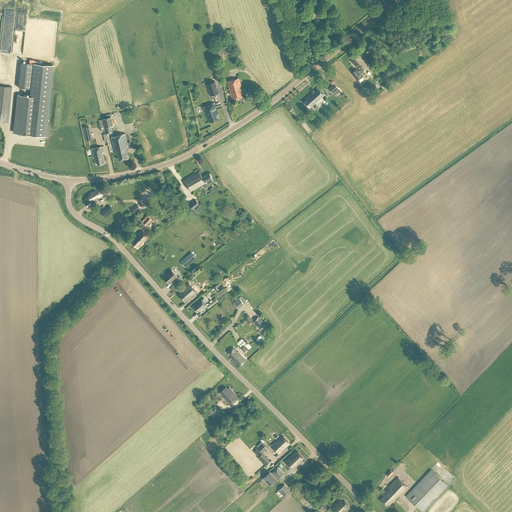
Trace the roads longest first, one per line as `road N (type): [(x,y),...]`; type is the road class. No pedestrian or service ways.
road 1 (tertiary): [(372,511),(121,247),(72,212),(69,180)]
road 2 (tertiary): [(69,180),(145,170),(209,143),(395,0)]
road 3 (track): [(63,511),(45,338),(121,247)]
